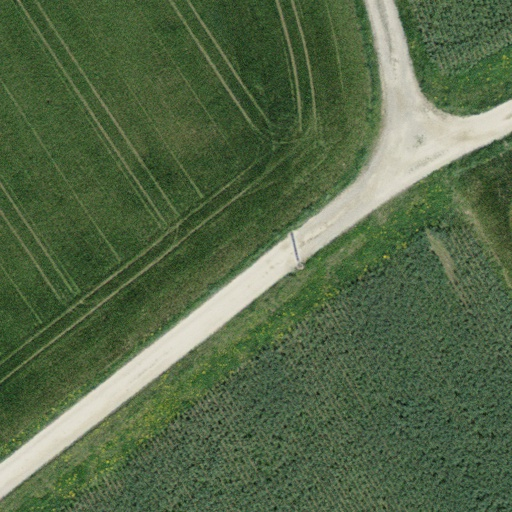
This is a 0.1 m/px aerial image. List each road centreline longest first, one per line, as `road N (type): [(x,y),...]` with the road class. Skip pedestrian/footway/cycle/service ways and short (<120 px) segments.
road 1 (track): [(413,164),(0,480)]
road 2 (track): [(376,0),(413,164)]
